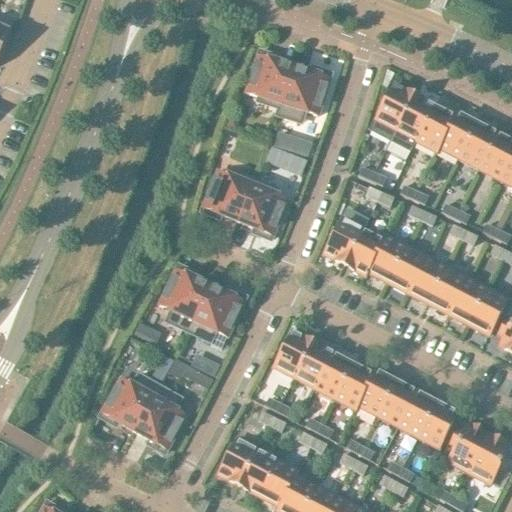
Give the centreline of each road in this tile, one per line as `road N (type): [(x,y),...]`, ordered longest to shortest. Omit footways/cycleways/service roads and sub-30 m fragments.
road 1 (residential): [(273,288),(377,10)]
road 2 (residential): [(511,417),(273,288)]
road 3 (residential): [(157,509),(273,288)]
road 4 (tertiary): [(94,127),(160,0)]
road 5 (tertiary): [(45,254),(94,127)]
road 6 (tertiary): [(124,0),(94,127)]
road 7 (residential): [(0,116),(43,0)]
road 8 (tertiary): [(0,369),(45,254)]
